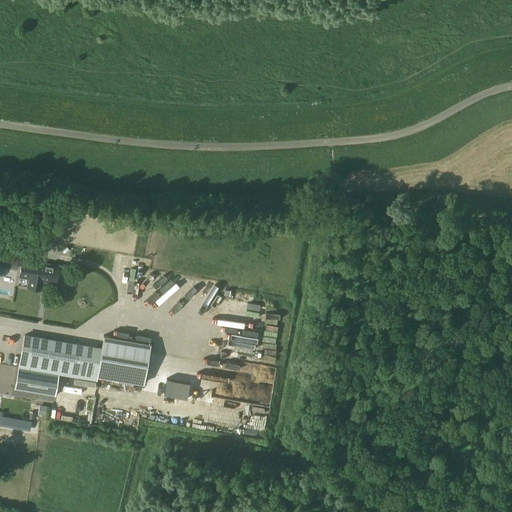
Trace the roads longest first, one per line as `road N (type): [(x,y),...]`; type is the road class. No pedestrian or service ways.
road 1 (unclassified): [(511,86),(400,134),(331,142),(197,146),(0,124)]
road 2 (unknown): [(0,318),(60,324),(105,307),(138,306),(172,319),(175,346)]
